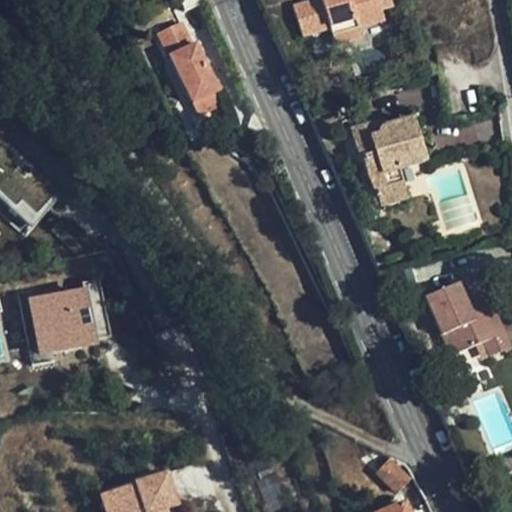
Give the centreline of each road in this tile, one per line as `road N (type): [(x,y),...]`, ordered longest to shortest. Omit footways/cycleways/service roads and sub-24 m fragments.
road 1 (tertiary): [(227,0),(454,511)]
road 2 (residential): [(233,511),(189,396)]
